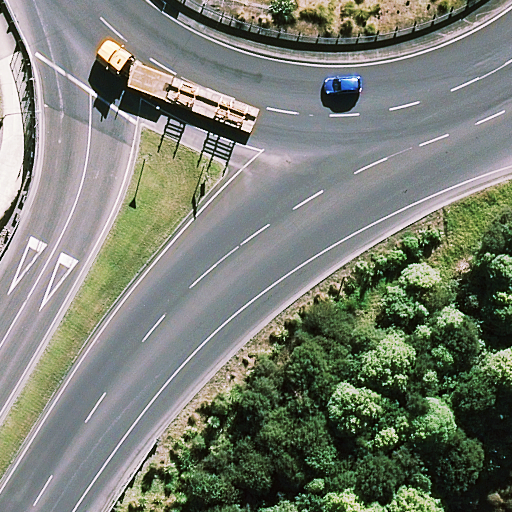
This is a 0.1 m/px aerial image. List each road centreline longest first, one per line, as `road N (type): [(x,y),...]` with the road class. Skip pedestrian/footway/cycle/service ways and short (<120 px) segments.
road 1 (primary): [(405,119),(209,270),(153,328),(25,511)]
road 2 (primary): [(405,119),(318,123),(232,107),(154,71),(69,0)]
road 3 (primary): [(0,341),(63,231),(82,170),(87,93),(67,0)]
